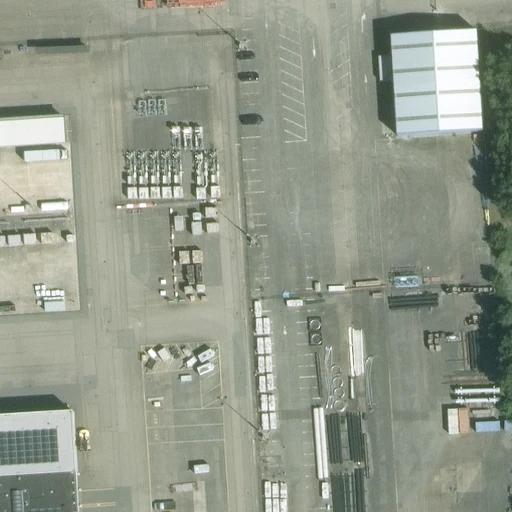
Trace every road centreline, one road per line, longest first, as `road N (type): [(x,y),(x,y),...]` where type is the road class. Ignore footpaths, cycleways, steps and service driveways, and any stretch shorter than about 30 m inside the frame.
road 1 (unknown): [(381,511),(355,86),(363,19),(387,0)]
road 2 (unknown): [(110,329),(117,511)]
